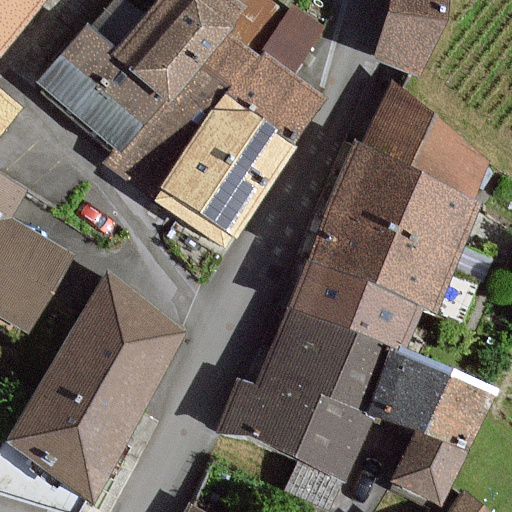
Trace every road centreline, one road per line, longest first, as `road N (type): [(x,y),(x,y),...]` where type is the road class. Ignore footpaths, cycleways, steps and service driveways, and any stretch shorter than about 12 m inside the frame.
road 1 (residential): [(58,0),(25,59),(22,84),(117,192),(185,299),(230,328)]
road 2 (residential): [(365,0),(318,140),(230,328)]
road 3 (residential): [(230,328),(150,511)]
